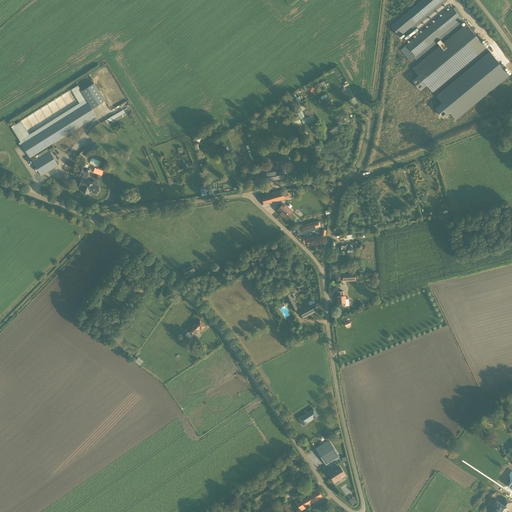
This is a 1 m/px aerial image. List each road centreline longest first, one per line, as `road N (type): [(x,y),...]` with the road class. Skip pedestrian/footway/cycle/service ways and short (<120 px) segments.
road 1 (unclassified): [(351,511),(298,451),(199,306),(88,217),(0,181)]
road 2 (unclassified): [(361,511),(324,278),(247,194),(283,185)]
road 3 (track): [(324,278),(333,204),(368,138),(385,0)]
road 4 (track): [(511,142),(488,130),(378,170),(283,185)]
road 5 (track): [(88,217),(247,194)]
